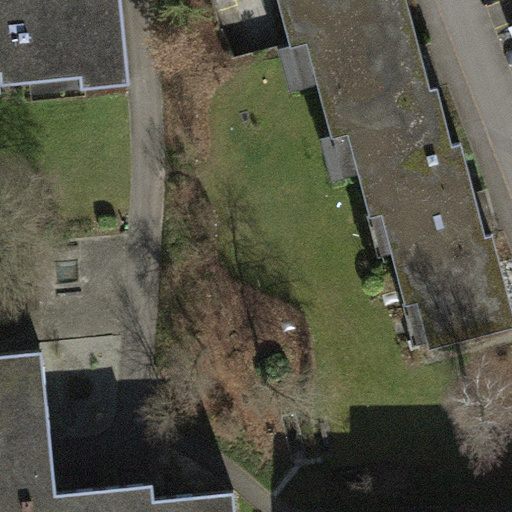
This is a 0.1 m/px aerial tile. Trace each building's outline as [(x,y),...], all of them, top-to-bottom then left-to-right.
[(129,82),(120,0),(0,0),(0,70),(1,83),(81,75),(82,87),(129,82)] [(430,87),(406,0),(280,0),(292,42),(307,38),(332,134),(349,129),(359,169),(452,144),(437,86),(430,87)] [(452,144),(359,169),(370,213),(382,210),(405,301),(418,298),(430,344),(511,322),(511,309),(492,233),(484,234),(460,142),(452,144)] [(42,348),(0,352),(0,511),(8,511),(7,496),(56,491),(42,348)] [(153,482),(56,491),(7,496),(8,511),(235,511),(233,490),(154,498),(153,482)]
